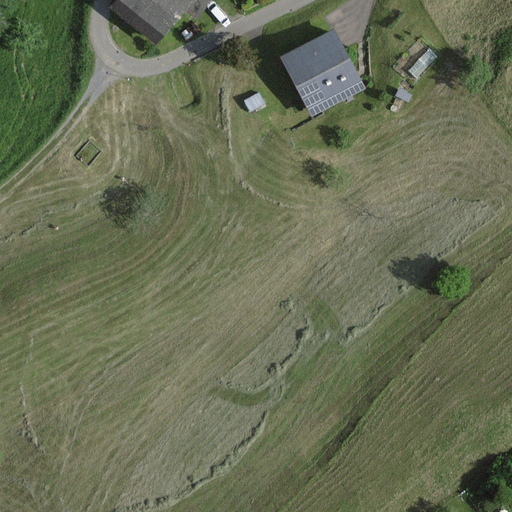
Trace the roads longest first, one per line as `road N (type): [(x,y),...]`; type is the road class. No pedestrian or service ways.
road 1 (residential): [(103,0),(109,52),(120,64),(141,67),(238,34),(300,0)]
road 2 (track): [(120,64),(72,127),(0,197)]
